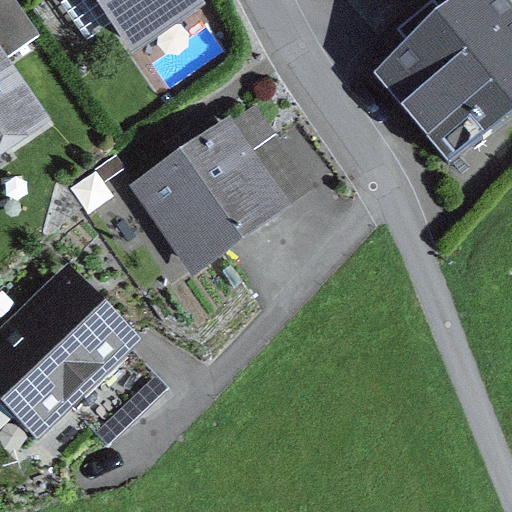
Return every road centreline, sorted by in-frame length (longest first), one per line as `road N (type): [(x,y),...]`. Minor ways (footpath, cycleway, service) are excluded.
road 1 (unclassified): [(399,208),(511,471)]
road 2 (residential): [(271,0),(399,208)]
